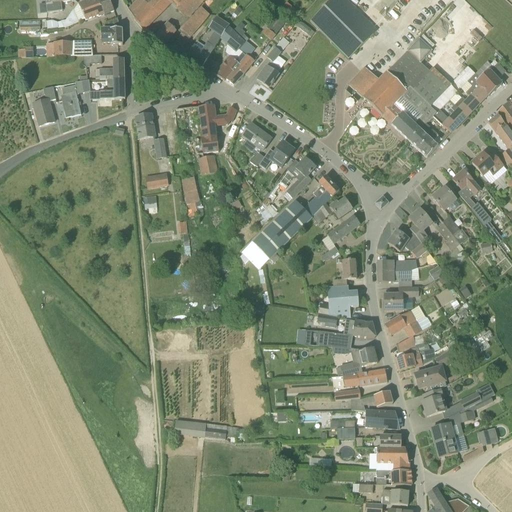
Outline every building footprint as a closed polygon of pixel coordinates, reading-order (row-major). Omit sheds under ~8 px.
[(62,11),(61,3),(52,3),(51,0),(44,0),(44,4),(40,4),(41,14),(62,11)] [(79,22),(85,20),(85,21),(98,17),(98,18),(114,12),(108,0),(96,0),(91,2),(90,0),(88,0),(78,5),(74,11),(79,22)] [(139,0),(129,11),(128,11),(134,20),(148,5),(146,0),(139,0)] [(154,0),(134,20),(143,31),(170,4),(187,19),(205,0),(154,0)] [(346,0),(329,0),(309,21),(348,60),(377,30),(346,0)] [(180,30),(182,32),(190,38),(209,16),(201,8),(180,30)] [(186,59),(202,69),(214,49),(229,27),(216,19),(209,29),(214,33),(207,44),(205,47),(198,43),(195,48),(194,47),(191,50),(186,59)] [(106,31),(121,30),(117,20),(104,24),(106,31)] [(295,26),(311,38),(314,33),(298,21),(295,26)] [(40,31),(40,22),(20,22),(20,31),(40,31)] [(176,32),(168,24),(154,39),(163,46),(176,32)] [(252,56),(257,50),(248,43),(250,42),(245,37),(247,35),(240,28),(235,33),(246,44),(239,52),(246,58),(247,56),(254,62),(256,59),(252,56)] [(121,30),(106,31),(102,31),(102,44),(110,44),(111,47),(122,46),(122,30),(121,30)] [(272,42),(276,36),(270,31),(265,36),(272,42)] [(190,38),(182,32),(170,50),(169,49),(169,50),(179,56),(190,38)] [(227,46),(234,53),(231,57),(214,76),(224,82),(232,72),(233,73),(235,70),(246,58),(239,52),(237,51),(244,43),(239,39),(236,43),(231,40),(227,46)] [(266,68),(263,73),(257,81),(269,89),(278,76),(277,75),(280,69),(273,64),(289,44),(283,39),(267,59),(271,62),(267,68),(266,68)] [(362,74),(350,87),(409,142),(420,131),(425,125),(433,118),(427,112),(447,92),(419,65),(432,52),(419,40),(375,87),(362,74)] [(88,58),(93,57),(91,42),(81,43),(54,44),(54,58),(70,57),(83,57),(88,58)] [(19,49),(19,57),(33,57),(33,49),(19,49)] [(242,76),(254,62),(247,56),(246,58),(235,70),(242,76)] [(93,57),(88,58),(83,57),(84,68),(90,68),(90,66),(101,65),(101,57),(93,57)] [(113,61),(114,70),(95,71),(96,81),(108,81),(124,80),(124,61),(113,61)] [(488,98),(502,86),(497,80),(504,74),(494,62),(490,65),(487,62),(467,83),(471,86),(475,91),(484,100),(488,97),(488,98)] [(235,70),(233,73),(226,81),(233,87),(242,76),(235,70)] [(125,100),(124,80),(108,81),(108,93),(96,93),(96,101),(125,100)] [(60,97),(63,110),(66,119),(81,116),(76,96),(84,94),(82,82),(74,84),(76,90),(70,92),(70,94),(60,97)] [(467,118),(484,100),(475,91),(471,86),(464,92),(468,97),(464,101),(462,98),(454,106),(467,118)] [(33,105),(37,118),(39,127),(54,123),(48,102),(56,100),(53,88),(43,90),(46,101),(33,105)] [(511,109),(508,105),(497,115),(511,134),(511,109)] [(433,118),(450,134),(451,135),(467,118),(454,106),(448,112),(451,115),(447,119),(439,111),(433,118)] [(215,128),(228,126),(229,122),(232,123),(237,112),(230,109),(226,116),(214,118),(212,108),(199,110),(202,126),(201,126),(202,139),(201,139),(203,155),(218,154),(215,128)] [(139,140),(149,139),(154,138),(151,116),(136,119),(139,140)] [(511,151),(511,137),(497,117),(489,125),(507,151),(501,156),(511,170),(511,169),(511,153),(511,152),(511,151)] [(262,152),(266,148),(271,140),(250,125),(241,137),(246,140),(242,144),(243,146),(251,153),(253,152),(256,148),(262,152)] [(409,142),(427,159),(437,148),(431,142),(437,136),(425,125),(420,131),(409,142)] [(166,158),(163,140),(154,141),(157,159),(166,158)] [(281,169),(288,160),(294,152),(282,143),(275,154),(270,151),(264,159),(259,166),(265,171),(271,162),(281,169)] [(250,163),(257,168),(259,166),(264,159),(257,153),(250,163)] [(203,159),(203,155),(198,156),(199,160),(202,177),(217,174),(213,157),(203,159)] [(483,155),(472,164),(472,165),(482,176),(488,171),(493,177),(504,167),(493,155),(488,160),(483,155)] [(303,176),(286,193),(293,200),(310,182),(306,179),(315,169),(310,164),(309,163),(307,160),(306,161),(305,159),(299,165),(295,161),(292,164),(288,170),(293,174),(296,170),(303,176)] [(458,187),(462,191),(458,194),(471,209),(474,207),(471,204),(473,202),(470,199),(474,195),(475,197),(480,192),(472,183),(472,182),(463,172),(453,181),(457,186),(456,186),(457,188),(458,187)] [(166,176),(156,178),(146,179),(148,189),(168,186),(166,176)] [(324,207),(326,205),(332,199),(339,192),(325,178),(319,184),(321,187),(313,196),(315,198),(303,210),(312,219),(324,207)] [(195,203),(198,203),(197,179),(185,179),(186,213),(196,213),(195,203)] [(456,202),(451,196),(444,189),(433,199),(444,212),(449,208),(452,212),(459,206),(456,202)] [(156,197),(144,198),(145,211),(157,211),(156,197)] [(380,211),(388,204),(383,198),(375,205),(380,211)] [(338,220),(343,216),(352,211),(344,200),(337,205),(336,203),(328,209),(326,205),(324,207),(312,219),(318,226),(327,217),(333,213),(338,220)] [(312,219),(303,210),(295,202),(247,249),(256,257),(251,262),(259,271),(269,261),(312,219)] [(470,210),(482,226),(488,222),(490,220),(478,204),(474,207),(471,209),(470,210)] [(409,220),(415,226),(410,231),(412,234),(422,246),(429,240),(423,233),(432,225),(420,211),(409,220)] [(359,227),(353,217),(344,225),(327,237),(333,246),(359,227)] [(442,223),(443,225),(459,245),(468,239),(461,230),(460,231),(449,217),(442,223)] [(487,233),(493,229),(488,222),(482,226),(487,233)] [(451,252),(459,245),(443,225),(436,230),(445,243),(444,244),(451,252)] [(427,252),(422,246),(412,234),(407,239),(396,232),(387,244),(400,253),(404,248),(411,253),(417,260),(427,252)] [(503,241),(499,236),(493,240),(497,246),(503,241)] [(481,245),(482,254),(492,252),(490,243),(481,245)] [(322,257),(325,262),(338,253),(335,248),(322,257)] [(346,281),(356,280),(355,262),(350,262),(350,261),(348,261),(348,262),(342,263),(343,281),(333,282),(333,288),(347,287),(346,281)] [(393,273),(410,272),(417,270),(416,262),(377,263),(377,274),(393,273)] [(431,277),(435,282),(445,275),(441,270),(431,277)] [(393,273),(377,274),(378,284),(398,284),(398,281),(411,280),(410,272),(393,273)] [(327,288),(327,296),(334,297),(331,309),(328,309),(329,316),(350,320),(350,309),(358,308),(357,292),(348,293),(348,287),(347,287),(333,288),(327,288)] [(384,296),(384,308),(384,312),(402,312),(402,299),(417,299),(417,288),(398,289),(398,296),(384,296)] [(419,307),(393,322),(385,327),(390,337),(402,330),(408,339),(431,326),(427,318),(425,317),(419,307)] [(348,350),(350,350),(351,345),(352,337),(361,339),(375,338),(372,324),(364,324),(355,322),(346,321),(344,336),(318,332),(316,348),(332,349),(345,350),(348,350)] [(412,338),(396,347),(399,359),(395,361),(398,373),(423,366),(436,359),(433,350),(419,354),(417,348),(415,349),(412,338)] [(341,367),(344,378),(363,375),(361,368),(377,364),(373,350),(359,354),(358,351),(351,350),(350,350),(348,350),(345,350),(346,355),(352,353),(355,364),(341,367)] [(436,362),(440,369),(456,359),(452,352),(436,362)] [(440,369),(414,376),(418,390),(426,388),(428,394),(438,391),(442,389),(445,387),(440,369)] [(359,387),(386,383),(384,371),(371,374),(363,375),(344,378),(346,388),(358,386),(359,387)] [(461,403),(465,411),(475,406),(490,398),(495,395),(489,385),(476,392),(477,394),(461,403)] [(438,391),(428,394),(423,396),(425,402),(422,403),(427,418),(446,412),(441,397),(444,396),(442,389),(438,391)] [(360,399),(359,390),(343,392),(344,401),(351,400),(360,399)] [(352,411),(366,412),(365,412),(364,407),(375,404),(377,409),(392,405),(389,393),(361,401),(360,401),(360,399),(351,400),(352,411)] [(493,403),(490,398),(475,406),(477,411),(493,403)] [(472,413),(477,411),(475,406),(465,411),(457,415),(458,417),(460,424),(474,420),(472,413)] [(382,413),(366,412),(365,428),(398,431),(399,431),(399,430),(395,414),(394,414),(382,413)] [(174,435),(184,436),(225,441),(226,428),(176,422),(174,435)] [(458,423),(430,430),(434,445),(454,440),(462,437),(458,423)] [(337,440),(355,440),(355,439),(355,429),(337,430),(337,440)] [(482,448),(491,445),(488,432),(478,435),(482,448)] [(380,437),(380,449),(400,449),(400,437),(380,437)] [(454,440),(434,445),(438,460),(458,454),(454,440)] [(409,471),(409,465),(405,450),(400,449),(380,449),(377,449),(376,464),(392,464),(391,472),(409,471)] [(411,471),(409,471),(391,472),(376,472),(376,486),(386,486),(386,481),(390,481),(390,486),(411,487),(411,471)] [(359,485),(359,493),(373,494),(373,486),(359,485)] [(408,493),(398,492),(383,491),(382,505),(407,507),(408,493)] [(461,511),(466,508),(457,502),(447,508),(444,503),(436,491),(437,491),(436,491),(428,496),(436,509),(438,511),(461,511)]
